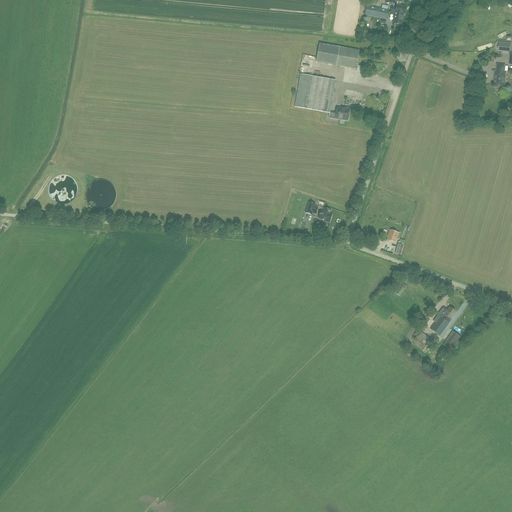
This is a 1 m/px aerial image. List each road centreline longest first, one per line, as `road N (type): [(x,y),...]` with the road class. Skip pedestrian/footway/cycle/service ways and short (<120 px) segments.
road 1 (unclassified): [(511,306),(348,242),(429,0)]
road 2 (track): [(348,242),(0,214)]
